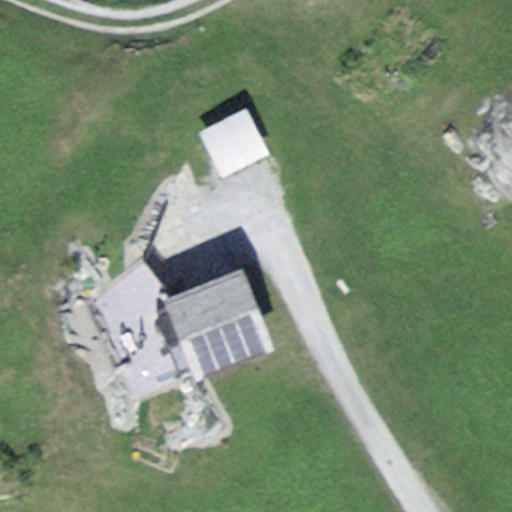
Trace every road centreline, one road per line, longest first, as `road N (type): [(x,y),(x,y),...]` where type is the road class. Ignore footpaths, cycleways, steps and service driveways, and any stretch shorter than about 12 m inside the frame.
road 1 (unknown): [(426,511),(280,247)]
road 2 (track): [(193,0),(154,17),(113,21),(69,17),(30,0)]
